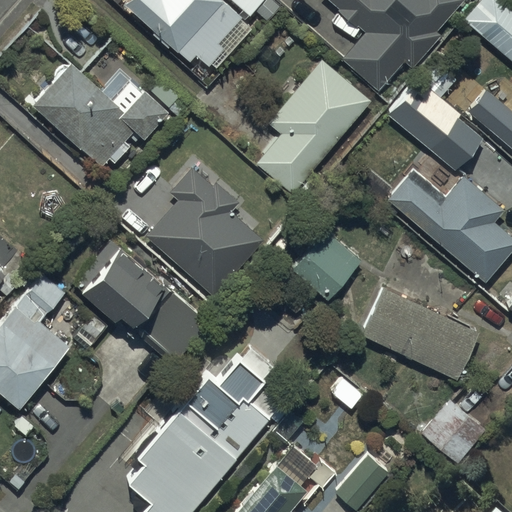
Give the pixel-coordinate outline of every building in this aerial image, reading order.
[(129,0),(155,22),(151,27),(167,40),(170,36),(189,52),(195,46),(208,57),(210,56),(215,60),(250,21),(239,11),(241,9),(230,0),(129,0)] [(257,0),(238,0),(249,10),(257,0)] [(335,0),(365,27),(341,52),(375,83),(403,54),(409,59),(436,29),(433,26),(456,0),(335,0)] [(511,0),(473,0),(463,12),(511,55),(511,0)] [(455,68),(430,49),(385,108),(430,143),(457,108),(437,92),(455,68)] [(371,93),(322,51),(267,116),(280,128),(255,157),(290,187),(371,93)] [(70,53),(32,95),(102,159),(109,152),(114,156),(130,139),(124,134),(134,123),(142,131),(168,103),(144,81),(140,85),(129,75),(113,93),(70,53)] [(484,82),(466,103),(511,142),(511,99),(509,103),(484,82)] [(192,161),(170,187),(177,193),(146,229),(213,290),(263,235),(228,203),(236,195),(216,176),(213,179),(192,161)] [(482,274),(511,239),(511,232),(490,212),(500,200),(462,167),(438,195),(429,187),(434,182),(413,164),(408,170),(405,168),(385,190),(482,274)] [(361,254),(325,223),(291,262),(327,293),(361,254)] [(109,235),(74,277),(114,310),(120,303),(131,313),(163,275),(119,238),(116,241),(109,235)] [(64,287),(42,268),(0,314),(0,384),(0,385),(17,399),(69,341),(39,314),(64,287)] [(475,323),(381,279),(360,326),(453,369),(475,323)] [(211,317),(170,286),(141,323),(181,355),(211,317)] [(170,402),(160,394),(146,411),(159,422),(137,447),(144,453),(128,472),(139,482),(132,491),(132,500),(145,511),(182,511),(269,411),(278,418),(271,425),(284,436),(303,414),(259,376),(263,372),(260,369),(268,360),(248,342),(217,375),(204,363),(170,402)] [(448,392),(419,425),(457,457),(485,424),(448,392)] [(277,457),(275,455),(226,511),(298,511),(286,502),(304,480),(296,473),(304,464),(285,448),(277,457)] [(387,467),(366,449),(335,488),(355,505),(387,467)]
